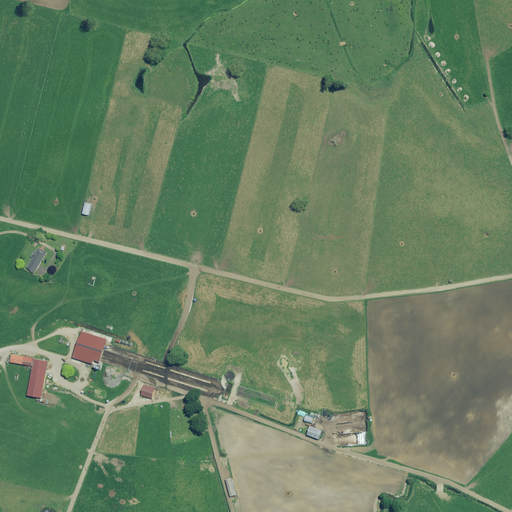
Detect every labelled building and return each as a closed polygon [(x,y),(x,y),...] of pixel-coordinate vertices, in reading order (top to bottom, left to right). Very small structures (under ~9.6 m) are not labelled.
[(92,204),(85,202),(83,214),(89,215),(92,204)] [(47,252),(39,248),(37,252),(35,251),(31,257),(33,258),(28,267),(31,269),(30,270),(35,273),(47,252)] [(13,355),(11,363),(34,367),(28,396),(43,398),(48,369),(49,362),(13,355)] [(104,371),(89,369),(87,380),(102,382),(104,371)] [(121,382),(122,379),(122,376),(120,374),(119,372),(116,370),(113,370),(110,370),(108,371),(106,373),(104,375),(104,378),(104,381),(105,384),(107,386),(110,387),(113,388),(115,387),(118,386),(120,384),(121,382)] [(315,418),(307,415),(305,421),(313,424),(315,418)] [(323,431),(311,426),(308,435),(320,439),(323,431)] [(234,482),(233,478),(227,480),(231,497),(237,495),(235,489),(234,482)]
